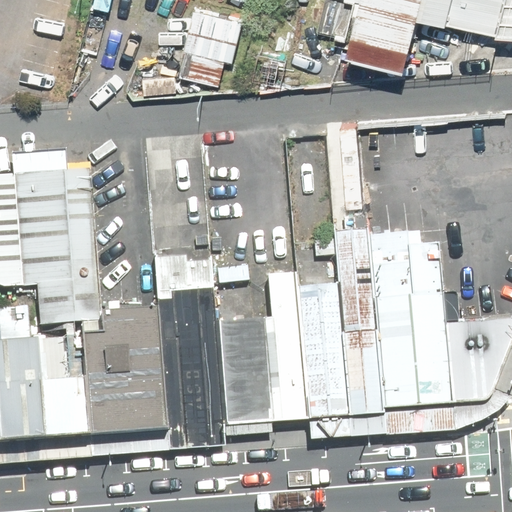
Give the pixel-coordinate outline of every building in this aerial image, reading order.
[(511,0),(359,0),(346,50),(404,65),(418,9),(500,30),(501,23),(511,23),(511,0)] [(185,72),(223,80),(229,55),(240,57),(249,16),(199,5),(185,72)] [(180,70),(148,74),(150,93),(182,89),(180,70)] [(41,326),(104,321),(93,169),(0,175),(0,288),(1,289),(38,286),(41,326)] [(336,287),(347,415),(382,412),(368,236),(367,229),(332,231),(336,287)] [(368,236),(382,412),(457,406),(450,325),(443,230),(368,236)] [(265,319),(273,421),(308,418),(297,290),(296,275),(262,277),(265,319)] [(297,290),(308,418),(347,415),(336,287),(297,290)] [(155,308),(165,429),(225,424),(216,323),(214,289),(154,294),(155,308)] [(0,338),(0,441),(40,439),(32,341),(29,308),(1,307),(4,337),(0,338)] [(77,338),(85,436),(165,429),(155,308),(105,312),(107,334),(77,336),(77,338)] [(216,323),(225,424),(273,421),(265,319),(216,323)] [(511,320),(450,325),(457,406),(492,405),(511,351),(511,320)] [(32,341),(40,439),(85,436),(77,338),(32,341)]
